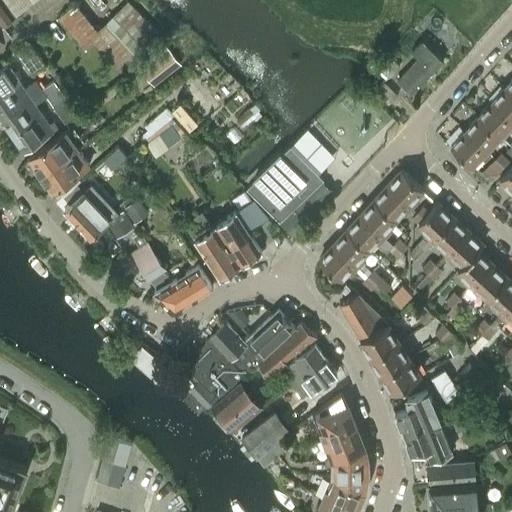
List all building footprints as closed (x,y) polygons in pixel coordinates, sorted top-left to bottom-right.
[(0,0),(0,41),(3,40),(8,36),(0,24),(30,0),(29,0),(0,0)] [(128,0),(126,0),(97,28),(87,37),(92,42),(120,70),(158,32),(128,0)] [(417,57),(397,79),(412,92),(443,59),(422,40),(411,51),(417,57)] [(29,42),(27,44),(16,51),(30,72),(44,63),(29,42)] [(181,64),(168,48),(143,69),(156,84),(181,64)] [(400,65),(385,51),(374,62),(378,67),(374,72),(382,80),(387,75),(389,76),(400,65)] [(6,64),(0,68),(0,94),(19,81),(10,69),(6,64)] [(0,114),(2,117),(42,88),(35,78),(23,87),(19,81),(0,94),(0,114)] [(13,133),(42,114),(34,104),(46,95),(64,122),(74,115),(71,112),(50,82),(42,88),(2,117),(13,133)] [(511,91),(505,85),(491,100),(511,119),(511,118),(511,91)] [(491,100),(477,115),(498,134),(511,119),(491,100)] [(180,104),(172,111),(190,131),(197,124),(180,104)] [(42,114),(13,133),(24,149),(53,130),(49,124),(42,114)] [(477,115),(463,130),(484,149),(498,134),(477,115)] [(471,163),(484,149),(463,130),(450,144),(456,149),(471,163)] [(66,131),(29,156),(40,173),(77,147),(66,131)] [(160,157),(171,148),(163,138),(161,139),(155,132),(147,139),(152,146),(151,147),(154,151),(155,150),(160,157)] [(323,178),(290,144),(245,187),(276,218),(311,185),(308,181),(317,173),(322,179),(323,178)] [(119,145),(104,158),(111,167),(126,154),(119,145)] [(77,147),(40,173),(53,191),(78,173),(89,163),(77,147)] [(498,151),(493,157),(503,166),(508,160),(498,151)] [(503,166),(493,157),(488,162),(498,171),(503,166)] [(511,188),(511,164),(500,177),(511,188)] [(422,187),(402,168),(387,184),(412,207),(420,199),(415,195),(422,187)] [(91,181),(65,208),(91,236),(104,223),(117,209),(91,181)] [(412,207),(387,184),(374,198),(394,217),(401,210),(406,214),(412,207)] [(148,213),(138,197),(124,206),(134,222),(148,213)] [(394,217),(374,198),(360,213),(386,236),(392,229),(387,225),(394,217)] [(250,199),(215,223),(240,264),(261,250),(242,221),(257,210),(250,199)] [(434,237),(433,236),(432,236),(452,215),(437,201),(428,210),(423,216),(417,222),(425,229),(422,233),(424,234),(409,251),(416,258),(434,237)] [(423,206),(417,211),(423,216),(428,210),(423,206)] [(117,237),(135,226),(125,211),(107,222),(117,237)] [(240,264),(215,223),(210,226),(201,211),(186,223),(219,278),(240,264)] [(423,216),(417,211),(412,217),(417,222),(423,216)] [(394,244),(386,236),(360,213),(346,228),(367,247),(374,239),(386,250),(387,249),(396,257),(402,251),(394,244)] [(444,253),(467,228),(452,215),(432,236),(433,236),(434,237),(440,243),(437,246),(444,253)] [(129,232),(140,247),(147,243),(136,227),(129,232)] [(367,247),(346,228),(333,242),(359,265),(365,258),(360,254),(367,247)] [(467,228),(444,253),(451,259),(454,256),(461,263),(462,263),(476,248),(477,249),(477,248),(483,242),(467,228)] [(407,246),(399,239),(394,244),(402,251),(407,246)] [(359,265),(333,242),(320,257),(340,276),(347,269),(352,273),(359,265)] [(147,243),(140,247),(132,252),(150,278),(164,269),(147,243)] [(476,248),(462,263),(461,263),(456,268),(465,276),(462,279),(469,286),(492,262),(477,248),(477,249),(476,248)] [(429,257),(422,264),(428,270),(435,262),(429,257)] [(435,262),(428,270),(434,276),(441,268),(435,262)] [(492,262),(469,286),(477,293),(480,290),(486,296),(506,275),(492,262)] [(197,263),(157,288),(153,290),(171,306),(178,307),(212,285),(210,283),(197,263)] [(391,285),(373,268),(368,274),(377,282),(386,290),(391,285)] [(377,282),(368,274),(362,280),(371,289),(377,282)] [(511,280),(506,275),(486,296),(494,303),(491,306),(498,313),(511,297),(511,280)] [(400,305),(411,294),(405,288),(394,300),(400,305)] [(453,303),(460,295),(454,290),(447,297),(453,303)] [(358,294),(340,305),(360,338),(361,339),(387,322),(383,316),(358,294)] [(458,308),(465,300),(460,295),(453,303),(443,313),(448,318),(458,308)] [(511,297),(498,313),(505,319),(508,316),(511,320),(511,297)] [(278,308),(274,312),(247,337),(257,348),(263,354),(294,326),(278,308)] [(427,321),(433,313),(427,308),(420,315),(427,321)] [(241,310),(228,314),(236,322),(245,314),(241,310)] [(476,325),(482,330),(489,323),(484,317),(476,325)] [(284,359),(294,351),(308,340),(307,340),(316,333),(301,320),(294,326),(263,354),(256,361),(262,368),(268,375),(286,362),(284,359)] [(226,322),(209,337),(230,359),(246,343),(226,322)] [(387,322),(361,339),(370,355),(397,338),(387,322)] [(436,329),(442,335),(449,328),(442,322),(436,329)] [(489,323),(482,330),(487,335),(494,327),(489,323)] [(449,328),(442,335),(448,341),(455,333),(449,328)] [(238,368),(230,359),(209,337),(199,347),(193,341),(185,348),(191,354),(177,367),(163,382),(198,412),(205,406),(235,380),(243,373),(256,361),(263,354),(257,348),(238,368)] [(397,338),(370,355),(380,373),(408,356),(397,338)] [(308,340),(294,351),(297,354),(294,356),(295,358),(286,365),(291,373),(287,377),(291,382),(326,358),(314,342),(311,344),(308,340)] [(408,356),(380,373),(391,391),(419,374),(408,356)] [(314,387),(337,372),(326,358),(291,382),(296,389),(300,396),(306,392),(310,390),(310,391),(315,388),(314,387)] [(469,391),(484,375),(468,362),(460,373),(453,377),(468,390),(469,391)] [(470,408),(464,394),(468,390),(453,377),(451,379),(444,369),(431,377),(442,394),(446,401),(445,401),(457,428),(475,421),(482,416),(477,405),(470,408)] [(262,404),(240,380),(211,405),(232,428),(262,404)] [(353,419),(343,392),(342,390),(312,412),(318,427),(323,438),(352,427),(349,420),(353,419)] [(432,421),(430,415),(430,416),(428,411),(424,403),(425,403),(424,402),(395,413),(403,435),(439,420),(439,419),(432,421)] [(283,434),(290,428),(275,408),(241,434),(246,441),(239,446),(250,458),(251,458),(256,455),(263,450),(270,444),(276,439),(283,434)] [(451,450),(439,420),(403,435),(411,455),(427,448),(430,457),(438,455),(451,450)] [(364,446),(358,430),(353,431),(352,427),(323,438),(327,448),(331,459),(364,447),(364,446)] [(110,434),(98,478),(118,484),(130,439),(110,434)] [(290,444),(283,434),(276,439),(284,449),(290,444)] [(26,465),(0,455),(0,442),(1,439),(0,438),(0,504),(10,508),(26,465)] [(284,449),(276,439),(270,444),(277,454),(284,449)] [(277,454),(270,444),(263,450),(270,459),(277,454)] [(369,475),(369,459),(366,459),(364,447),(331,459),(331,474),(364,486),(366,474),(369,475)] [(270,459),(263,450),(256,455),(263,465),(270,459)] [(472,459),(427,463),(429,483),(474,479),(472,459)] [(357,504),(364,488),(364,486),(331,474),(331,475),(322,495),(351,506),(353,502),(357,504)] [(474,479),(429,483),(428,483),(430,511),(485,511),(483,479),(474,479)] [(348,511),(351,506),(322,495),(314,511),(348,511)]
